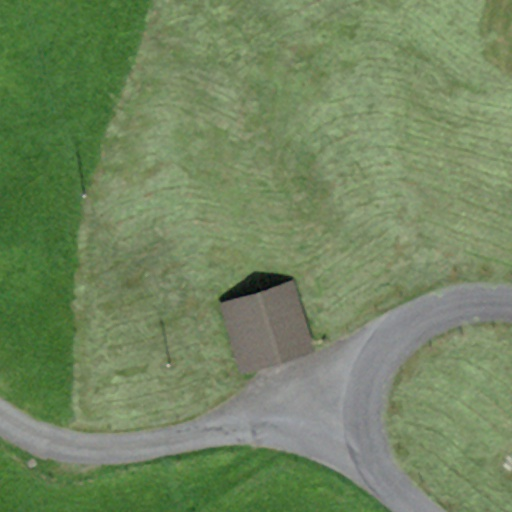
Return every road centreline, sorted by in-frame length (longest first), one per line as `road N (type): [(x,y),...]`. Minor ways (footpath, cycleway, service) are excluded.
road 1 (unclassified): [(342,415),(90,450),(23,432),(0,416)]
road 2 (unclassified): [(342,415),(377,358),(404,334),(467,306),(511,305)]
road 3 (unclassified): [(421,511),(390,486),(342,415)]
